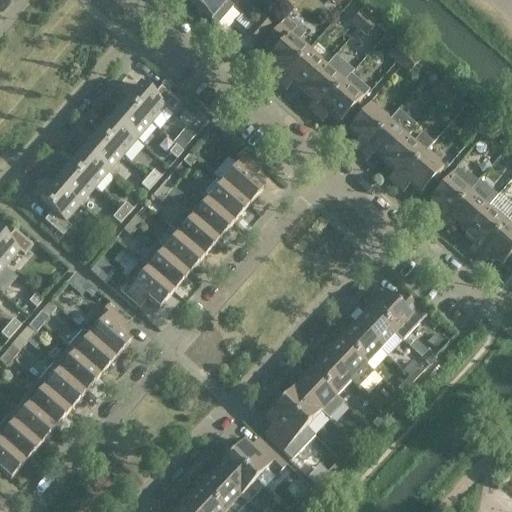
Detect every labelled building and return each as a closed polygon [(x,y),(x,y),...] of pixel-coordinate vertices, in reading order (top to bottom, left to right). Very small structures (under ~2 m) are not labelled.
[(186,0),(211,21),(217,26),(233,8),(227,2),(224,0),(186,0)] [(359,13),(351,23),(359,30),(367,20),(359,13)] [(253,25),(241,15),(234,23),(246,33),(253,25)] [(271,27),(261,18),(255,26),(264,34),(271,27)] [(281,25),(262,46),(272,55),(267,61),(278,70),(273,75),(281,82),(309,50),(299,41),(305,34),(288,20),(286,19),(281,25)] [(366,36),(375,27),(367,20),(359,30),(366,36)] [(248,34),(257,42),(264,34),(255,26),(248,34)] [(389,56),(397,63),(405,53),(397,46),(389,56)] [(281,82),(289,89),(293,84),(303,93),(325,68),(318,63),(320,59),(309,50),(281,82)] [(325,68),(303,93),(314,102),(309,107),(317,113),(345,81),(351,74),(353,72),(335,56),(325,68)] [(402,67),(410,74),(418,64),(410,58),(402,67)] [(317,113),(325,120),(329,115),(340,125),(370,90),(351,74),(345,81),(317,113)] [(440,84),(432,93),(439,100),(448,90),(440,84)] [(153,96),(140,85),(126,102),(152,124),(166,108),(171,112),(179,103),(161,87),(153,96)] [(447,107),(455,97),(448,90),(439,100),(447,107)] [(111,118),(137,141),(152,124),(126,102),(111,118)] [(390,120),(380,111),(376,113),(369,107),(348,131),(359,141),(354,146),(362,152),(390,120)] [(390,120),(362,152),(370,159),(374,154),(384,163),(406,139),(416,127),(398,111),(390,120)] [(470,126),(477,133),(486,123),(478,117),(470,126)] [(97,135),(123,157),(137,141),(111,118),(97,135)] [(483,137),(490,144),(499,135),(491,128),(483,137)] [(184,133),(174,144),(176,146),(183,151),(192,141),(184,133)] [(406,139),(384,163),(395,172),(390,177),(398,184),(426,151),(433,144),(421,134),(412,144),(406,139)] [(82,151),(108,174),(123,157),(97,135),(82,151)] [(183,151),(176,146),(170,153),(177,159),(183,152),(183,151)] [(68,168),(94,190),(108,174),(82,151),(68,168)] [(398,184),(406,191),(410,186),(421,195),(442,171),(436,165),(437,161),(426,151),(398,184)] [(248,207),(264,189),(253,179),(261,170),(241,153),(232,163),(236,166),(222,184),(248,207)] [(196,161),(189,155),(183,162),(190,168),(196,161)] [(54,184),(80,207),(94,190),(68,168),(54,184)] [(450,177),(429,202),(440,211),(435,216),(443,223),(471,190),(478,183),(467,174),(464,176),(456,170),(450,177)] [(155,185),(161,178),(154,171),(147,179),(155,185)] [(214,177),(199,194),(207,200),(234,224),(248,207),(222,184),(214,177)] [(147,179),(141,186),(148,192),(155,185),(147,179)] [(166,196),(173,189),(165,182),(159,189),(166,196)] [(71,228),(65,223),(80,207),(54,184),(39,201),(52,212),(44,221),(62,237),(71,228)] [(159,189),(153,197),(160,203),(166,196),(159,189)] [(487,209),(480,204),(482,200),(471,190),(443,223),(451,230),(455,225),(465,234),(487,209)] [(218,241),(234,224),(207,200),(192,218),(218,241)] [(126,218),(132,211),(125,205),(119,212),(126,218)] [(507,222),(497,213),(493,215),(487,209),(465,234),(476,243),(471,248),(479,254),(507,222)] [(119,212),(112,219),(120,225),(126,218),(119,212)] [(136,230),(142,223),(135,217),(129,224),(136,230)] [(177,235),(203,259),(218,241),(192,218),(177,235)] [(479,254),(487,261),(491,256),(502,266),(508,259),(511,263),(511,225),(507,222),(479,254)] [(129,224),(122,231),(130,238),(136,230),(129,224)] [(0,263),(5,268),(19,252),(24,256),(33,247),(14,231),(7,240),(0,234),(0,263)] [(188,276),(203,259),(177,235),(161,253),(188,276)] [(173,293),(177,289),(188,276),(161,253),(154,246),(139,263),(173,293)] [(127,284),(120,293),(139,310),(147,301),(159,310),(173,293),(139,263),(124,281),(127,284)] [(392,301),(385,294),(369,310),(395,335),(402,342),(426,317),(399,292),(392,301)] [(37,308),(43,301),(36,294),(29,301),(37,308)] [(82,331),(115,360),(131,342),(119,333),(127,324),(108,306),(99,316),(97,314),(82,331)] [(354,326),(380,351),(395,335),(369,310),(354,326)] [(42,326),(48,319),(41,313),(35,320),(42,326)] [(14,334),(20,327),(13,320),(7,328),(14,334)] [(28,327),(35,334),(42,326),(35,320),(28,327)] [(366,366),(380,351),(354,326),(339,342),(366,366)] [(7,328),(0,335),(8,341),(14,334),(7,328)] [(100,378),(115,360),(82,331),(67,349),(100,378)] [(339,342),(324,357),(351,382),(358,389),(373,373),(366,366),(339,342)] [(12,361),(18,353),(11,347),(5,354),(12,361)] [(85,395),(100,378),(67,349),(52,366),(85,395)] [(427,353),(421,359),(429,366),(435,360),(427,353)] [(5,354),(0,359),(0,362),(6,368),(12,361),(5,354)] [(310,373),(336,398),(351,382),(324,357),(310,373)] [(70,412),(85,395),(52,366),(37,383),(70,412)] [(414,382),(424,371),(419,367),(409,378),(414,382)] [(343,405),(336,398),(310,373),(295,389),(321,413),(328,420),(343,405)] [(409,378),(396,390),(401,395),(414,382),(409,378)] [(55,429),(70,412),(37,383),(22,400),(55,429)] [(280,404),(306,429),(321,413),(295,389),(280,404)] [(41,446),(55,429),(22,400),(7,417),(41,446)] [(394,401),(383,413),(388,418),(399,406),(394,401)] [(264,435),(283,453),(306,429),(280,404),(265,420),(272,427),(264,435)] [(372,425),(377,430),(388,418),(383,413),(372,425)] [(0,440),(26,463),(41,446),(7,417),(0,425),(0,440)] [(354,445),(365,433),(360,428),(349,440),(354,445)] [(0,472),(10,481),(26,463),(0,440),(0,472)] [(349,440),(338,452),(343,456),(354,445),(349,440)] [(276,477),(286,467),(258,441),(251,449),(244,443),(228,459),(254,484),(268,469),(276,477)] [(213,474),(248,507),(262,492),(254,484),(228,459),(213,474)] [(316,467),(307,476),(316,485),(325,476),(316,467)] [(198,490),(220,511),(242,511),(248,507),(213,474),(198,490)] [(184,506),(190,511),(220,511),(198,490),(184,506)]
